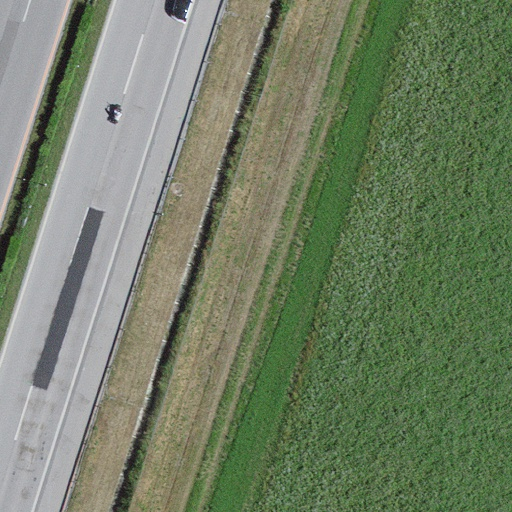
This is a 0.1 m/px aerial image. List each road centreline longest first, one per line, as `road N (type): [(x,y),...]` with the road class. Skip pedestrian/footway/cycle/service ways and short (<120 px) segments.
road 1 (motorway): [(0,473),(150,0)]
road 2 (motorway): [(42,0),(0,134)]
